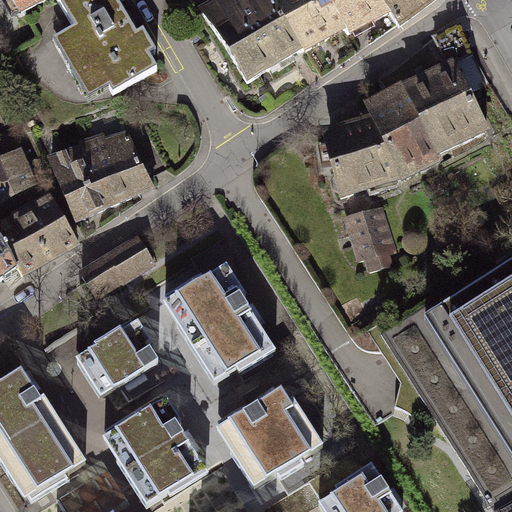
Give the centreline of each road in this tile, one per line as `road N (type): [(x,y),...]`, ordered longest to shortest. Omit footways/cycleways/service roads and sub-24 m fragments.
road 1 (residential): [(241,155),(0,320)]
road 2 (residential): [(482,0),(458,6),(241,155)]
road 3 (residential): [(241,155),(150,0)]
